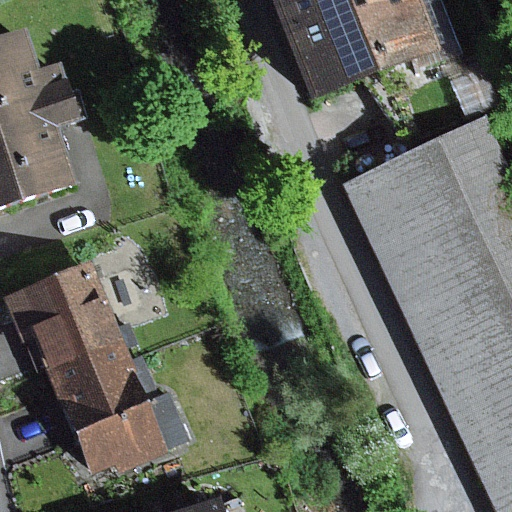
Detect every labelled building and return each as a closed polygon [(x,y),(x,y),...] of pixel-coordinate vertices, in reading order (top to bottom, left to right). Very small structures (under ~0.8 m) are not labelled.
[(417,0),(268,0),(309,103),(438,53),(417,0)] [(23,34),(0,41),(0,210),(71,187),(54,135),(79,126),(59,64),(36,72),(23,34)] [(511,511),(511,177),(485,120),(340,188),(493,511),(511,511)] [(90,265),(2,301),(21,346),(33,342),(90,479),(114,469),(118,478),(170,457),(90,265)] [(223,511),(220,500),(183,511),(223,511)]
